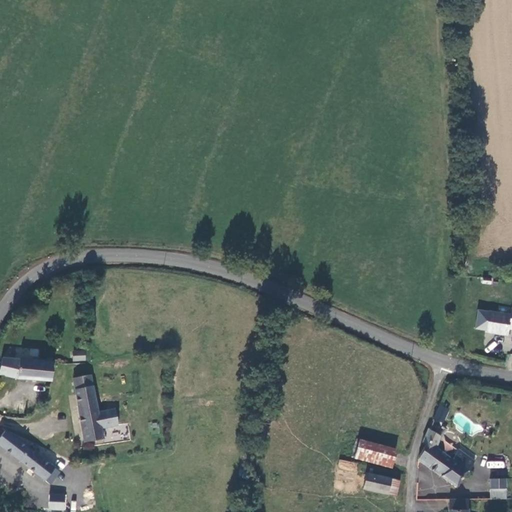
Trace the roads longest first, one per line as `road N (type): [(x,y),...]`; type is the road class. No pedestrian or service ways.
road 1 (tertiary): [(0,312),(31,275),(68,259),(182,259),(442,361)]
road 2 (unclassified): [(442,361),(410,460),(409,511)]
